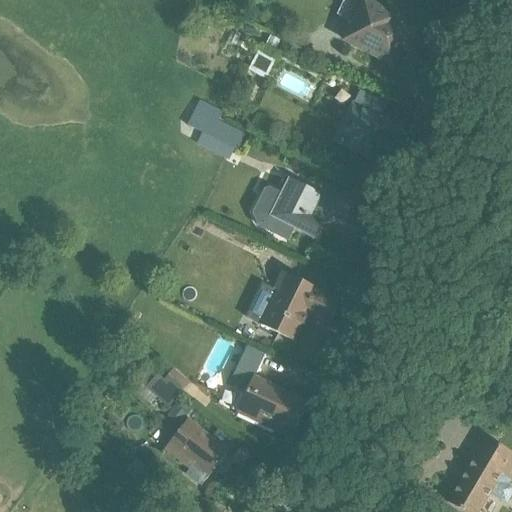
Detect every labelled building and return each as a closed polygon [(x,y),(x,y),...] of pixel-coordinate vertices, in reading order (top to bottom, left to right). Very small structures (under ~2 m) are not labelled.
[(400,17),(366,0),(361,0),(341,43),(393,69),(401,53),(407,56),(418,32),(397,22),(400,17)] [(455,12),(466,17),(470,11),(472,5),(461,0),(458,6),(455,12)] [(475,0),(474,2),(485,8),(490,0),(475,0)] [(456,55),(470,29),(456,21),(442,47),(456,55)] [(248,71),(266,80),(276,61),(258,52),(248,71)] [(424,64),(417,78),(426,83),(433,69),(424,64)] [(384,108),(379,105),(378,103),(377,101),(375,100),(373,99),(372,98),(370,98),(368,97),(365,97),(363,98),(358,95),(354,103),(351,101),(332,142),(370,160),(381,136),(395,142),(408,116),(385,105),(384,108)] [(200,101),(187,126),(203,134),(197,145),(229,160),(242,134),(220,123),(224,113),(200,101)] [(261,230),(287,243),(294,230),(313,240),(321,224),(325,227),(331,215),(336,204),(337,203),(323,196),(288,179),(281,193),(269,188),(264,190),(255,209),(254,209),(254,210),(254,211),(253,212),(253,213),(253,214),(253,215),(253,216),(253,217),(253,218),(253,219),(253,220),(254,221),(254,222),(254,223),(255,223),(255,224),(256,225),(256,226),(257,226),(257,227),(258,227),(258,228),(259,228),(260,229),(261,229),(261,230)] [(256,243),(236,234),(233,241),(252,250),(256,243)] [(262,285),(245,319),(294,343),(308,316),(328,327),(340,302),(281,273),(273,291),(262,285)] [(246,348),(229,384),(247,393),(236,415),(291,440),(296,429),(299,430),(302,423),(300,422),(308,405),(253,378),(264,357),(246,348)] [(169,376),(185,389),(190,383),(173,370),(169,376)] [(185,389),(169,376),(163,382),(150,371),(141,382),(143,384),(135,393),(150,407),(158,398),(169,408),(185,389)] [(136,387),(120,376),(103,401),(123,416),(130,406),(124,403),(136,387)] [(480,430),(487,418),(493,408),(471,394),(464,405),(458,416),(480,430)] [(181,399),(167,417),(179,426),(193,409),(181,399)] [(240,448),(218,431),(212,439),(188,420),(164,451),(189,471),(186,475),(201,487),(227,454),(232,458),(240,448)] [(511,496),(511,486),(509,485),(511,482),(511,479),(511,454),(483,437),(470,459),(473,461),(447,504),(460,511),(480,511),(490,496),(506,506),(511,496)] [(149,469),(132,457),(125,466),(142,478),(149,469)] [(162,495),(177,508),(186,497),(172,485),(176,481),(172,477),(168,483),(171,486),(162,495)] [(285,487),(273,511),(285,511),(295,491),(285,487)] [(298,493),(289,511),(302,511),(308,498),(298,493)] [(205,511),(194,503),(187,511),(205,511)]
